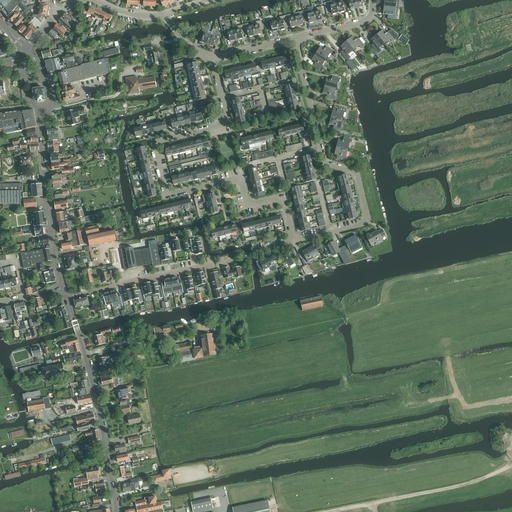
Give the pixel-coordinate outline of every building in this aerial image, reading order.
[(1,0),(0,1),(0,8),(1,10),(13,1),(12,0),(1,0)] [(14,0),(13,1),(1,10),(7,18),(17,6),(23,0),(22,0),(14,0)] [(339,0),(340,2),(336,3),(338,13),(345,11),(344,8),(347,7),(345,0),(339,0)] [(354,0),(345,0),(347,7),(350,7),(351,10),(357,8),(354,0)] [(364,0),(354,0),(357,8),(363,7),(362,4),(365,3),(364,0)] [(384,0),(384,7),(397,8),(398,8),(399,1),(397,1),(397,0),(384,0)] [(338,13),(336,3),(332,4),(332,1),(326,3),(328,12),(331,11),(332,14),(338,13)] [(88,12),(93,15),(96,9),(91,6),(88,12)] [(317,11),(313,12),(316,22),(322,20),(321,17),(324,16),(322,7),(316,8),(317,11)] [(397,8),(384,7),(383,14),(388,15),(388,18),(395,19),(396,15),(395,15),(395,11),(398,11),(398,9),(397,8)] [(93,15),(98,18),(101,12),(96,9),(93,15)] [(48,11),(40,10),(39,16),(37,17),(39,19),(41,17),(42,18),(44,17),(46,17),(47,14),(48,15),(48,11)] [(309,10),(303,11),(306,21),(309,20),(309,23),(316,22),(313,12),(310,13),(309,10)] [(299,16),(295,17),(297,26),(303,24),(303,21),(306,21),(303,11),(298,13),(299,16)] [(8,18),(12,23),(18,16),(17,15),(19,13),(17,12),(15,14),(14,12),(8,18)] [(66,12),(62,17),(72,26),(74,24),(76,25),(78,23),(66,12)] [(98,18),(104,20),(107,14),(101,12),(98,18)] [(107,14),(104,20),(109,23),(112,17),(107,14)] [(290,14),(285,16),(287,25),(290,24),(291,28),(297,26),(295,17),(291,18),(290,14)] [(280,20),(276,21),(279,31),(285,29),(284,26),(287,25),(285,16),(279,17),(280,20)] [(18,18),(13,23),(17,27),(22,22),(21,20),(22,19),(19,17),(18,18)] [(72,26),(62,17),(58,21),(69,30),(72,26)] [(279,31),(276,21),(273,22),(272,19),(266,20),(269,30),(272,29),(273,32),(279,31)] [(256,25),(253,26),(255,35),(261,34),(260,31),(263,30),(261,21),(256,22),(256,25)] [(17,29),(17,30),(22,34),(27,28),(22,24),(17,29)] [(63,29),(57,24),(55,26),(54,27),(54,28),(53,29),(59,34),(63,29)] [(248,24),(243,25),(245,34),(248,34),(249,37),(255,35),(253,26),(249,27),(248,24)] [(22,35),(27,39),(29,39),(38,30),(32,25),(22,35)] [(238,30),(234,30),(237,40),(243,38),(242,35),(245,34),(243,25),(237,26),(238,30)] [(237,40),(234,30),(231,31),(228,26),(224,27),(227,39),(230,38),(230,41),(237,40)] [(48,34),(54,39),(58,35),(52,29),(51,31),(50,31),(49,32),(49,33),(48,34)] [(207,44),(211,35),(212,32),(212,33),(208,31),(203,29),(199,38),(202,39),(201,42),(207,44)] [(383,30),(377,35),(384,43),(390,39),(392,42),(398,37),(394,32),(391,30),(389,32),(387,33),(386,33),(386,34),(383,30)] [(211,35),(207,44),(214,47),(215,43),(218,45),(221,36),(215,34),(214,37),(211,35)] [(384,43),(377,35),(371,39),(374,43),(372,45),(378,53),(381,51),(378,48),(384,43)] [(398,39),(405,44),(408,40),(401,35),(398,39)] [(352,37),(346,41),(354,50),(359,45),(362,48),(364,46),(358,38),(355,41),(352,37)] [(354,50),(346,41),(341,46),(344,50),(341,52),(347,60),(350,58),(348,55),(354,50)] [(320,47),(316,53),(326,59),(330,53),(331,54),(333,51),(327,47),(325,50),(320,47)] [(50,49),(42,51),(42,52),(41,53),(42,54),(44,59),(52,57),(50,49)] [(103,52),(104,59),(120,55),(118,49),(103,52)] [(150,52),(151,59),(152,58),(153,64),(159,63),(157,51),(150,52)] [(326,59),(316,53),(312,60),(316,62),(315,65),(321,69),(323,66),(322,66),(326,59)] [(64,67),(64,69),(68,68),(71,67),(70,65),(69,62),(68,55),(62,57),(64,63),(66,63),(67,66),(64,67)] [(286,56),(280,58),(282,66),(285,65),(286,67),(292,66),(290,60),(287,61),(286,56)] [(280,58),(274,59),(276,67),(282,66),(280,58)] [(108,59),(106,59),(105,59),(78,66),(64,69),(61,70),(61,73),(58,74),(60,81),(61,86),(75,82),(80,81),(111,73),(109,59),(108,59)] [(274,59),(267,61),(269,69),(276,67),(274,59)] [(187,65),(189,72),(199,69),(197,62),(191,63),(190,61),(185,62),(186,65),(187,65)] [(262,65),(259,66),(261,74),(264,73),(264,70),(269,69),(267,61),(261,62),(262,65)] [(255,64),(249,65),(252,77),(261,74),(259,66),(256,66),(255,64)] [(46,67),(47,73),(55,71),(55,70),(57,70),(56,65),(46,67)] [(252,77),(249,65),(243,67),(245,75),(245,78),(252,77)] [(243,67),(237,68),(239,77),(245,75),(243,67)] [(237,68),(230,70),(232,78),(239,77),(237,68)] [(189,72),(191,79),(201,77),(199,69),(189,72)] [(232,78),(230,70),(224,71),(225,74),(222,75),(224,82),(227,81),(227,80),(232,78)] [(128,95),(130,94),(131,96),(133,96),(133,94),(140,93),(139,90),(156,87),(155,77),(138,80),(137,77),(126,78),(128,95)] [(191,79),(193,86),(203,84),(201,77),(191,79)] [(327,79),(325,86),(336,89),(338,82),(339,82),(340,79),(333,77),(332,80),(327,79)] [(193,86),(194,94),(204,91),(203,84),(193,86)] [(285,86),(286,93),(294,90),(293,84),(285,86)] [(62,91),(65,101),(75,99),(75,98),(80,97),(79,92),(76,93),(75,88),(72,88),(71,86),(63,87),(64,89),(63,89),(62,89),(62,91)] [(336,89),(325,86),(323,94),(328,95),(327,98),(334,100),(335,97),(334,96),(336,89)] [(34,96),(34,100),(35,101),(37,101),(37,102),(44,102),(43,100),(45,100),(45,99),(46,99),(46,98),(46,94),(46,93),(45,89),(45,88),(44,88),(42,88),(40,88),(38,88),(36,88),(36,89),(34,89),(33,89),(33,90),(34,94),(33,94),(34,96)] [(286,93),(288,99),(296,97),(294,90),(286,93)] [(204,91),(194,94),(196,101),(206,99),(204,91)] [(231,99),(233,106),(241,104),(239,97),(231,99)] [(288,99),(289,105),(297,103),(296,97),(288,99)] [(234,112),(242,110),(245,109),(244,108),(245,107),(244,104),(243,103),(241,104),(233,106),(233,108),(232,109),(233,112),(234,111),(234,112)] [(297,103),(289,105),(291,111),(299,109),(297,103)] [(84,107),(67,112),(69,118),(69,120),(71,126),(77,124),(75,118),(80,117),(79,116),(86,114),(84,107)] [(333,110),(331,117),(342,120),(344,112),(345,113),(346,109),(339,107),(338,111),(333,110)] [(201,112),(195,114),(197,122),(203,120),(203,117),(206,116),(204,109),(201,110),(201,112)] [(0,129),(4,129),(5,133),(37,127),(34,110),(0,113),(0,129)] [(236,118),(244,116),(242,110),(234,112),(235,115),(234,115),(235,118),(236,118)] [(195,114),(189,115),(191,123),(197,122),(195,114)] [(189,115),(183,117),(185,125),(191,123),(189,115)] [(244,116),(236,118),(237,124),(245,122),(244,116)] [(183,117),(177,118),(179,126),(185,125),(183,117)] [(333,128),(341,130),(341,127),(340,127),(342,120),(331,117),(329,124),(334,125),(333,128)] [(179,126),(177,118),(171,120),(173,128),(179,126)] [(165,121),(159,123),(161,131),(167,129),(165,121)] [(159,123),(152,124),(154,132),(161,131),(159,123)] [(152,124),(146,126),(148,134),(154,132),(152,124)] [(303,124),(296,125),(298,133),(299,135),(308,132),(307,127),(304,128),(303,124)] [(47,134),(48,134),(48,135),(49,140),(59,139),(59,135),(60,135),(60,133),(58,133),(58,129),(61,129),(60,125),(55,126),(56,129),(48,130),(48,131),(47,131),(47,132),(47,134)] [(146,126),(140,127),(142,135),(148,134),(146,126)] [(142,135),(140,127),(134,129),(134,128),(131,129),(132,133),(135,133),(136,137),(142,135)] [(290,127),(284,128),(286,136),(292,135),(290,127)] [(286,136),(284,128),(278,130),(279,134),(276,134),(277,140),(280,139),(280,138),(283,137),(284,139),(287,138),(286,136)] [(35,129),(27,130),(28,137),(31,137),(36,136),(35,129)] [(272,131),(265,133),(267,141),(274,139),(272,131)] [(265,133),(259,134),(261,142),(267,141),(265,133)] [(259,134),(253,136),(255,144),(261,142),(259,134)] [(253,136),(247,137),(249,145),(255,144),(253,136)] [(249,145),(247,137),(241,139),(243,147),(249,145)] [(338,140),(337,147),(347,150),(349,143),(350,143),(351,139),(344,137),(343,141),(338,140)] [(208,138),(202,139),(204,147),(209,146),(210,147),(212,147),(213,147),(211,141),(209,141),(208,138)] [(202,139),(195,141),(197,149),(204,147),(202,139)] [(48,141),(49,153),(59,152),(58,143),(60,142),(60,140),(48,141)] [(195,141),(189,142),(191,150),(197,149),(195,141)] [(189,142),(183,144),(185,152),(191,150),(189,142)] [(30,151),(39,150),(38,143),(20,144),(7,146),(8,151),(15,150),(14,147),(20,146),(21,148),(27,148),(27,147),(30,147),(30,151)] [(183,144),(177,145),(179,153),(185,152),(183,144)] [(177,145),(171,147),(173,155),(179,153),(177,145)] [(137,148),(138,155),(146,153),(145,147),(137,148)] [(173,155),(171,147),(165,148),(167,156),(173,155)] [(347,150),(337,147),(335,154),(340,155),(339,159),(346,161),(347,157),(346,157),(347,150)] [(260,151),(257,152),(259,160),(265,158),(264,152),(261,153),(260,151)] [(138,155),(140,161),(148,159),(146,153),(138,155)] [(50,155),(51,163),(60,162),(59,154),(50,155)] [(302,157),(304,163),(312,161),(310,155),(302,157)] [(29,157),(29,156),(24,156),(24,157),(20,158),(21,161),(19,161),(19,163),(21,163),(21,167),(22,167),(22,168),(26,168),(26,166),(31,166),(31,165),(32,165),(32,163),(31,162),(31,157),(29,157)] [(140,161),(141,167),(149,165),(148,159),(140,161)] [(304,163),(305,169),(313,167),(312,161),(304,163)] [(141,167),(143,173),(151,171),(149,165),(141,167)] [(215,166),(209,168),(210,176),(217,174),(215,166)] [(305,169),(307,175),(315,173),(313,167),(305,169)] [(209,168),(202,169),(204,177),(210,176),(209,168)] [(248,170),(250,176),(258,174),(260,174),(259,171),(257,172),(256,168),(248,170)] [(202,169),(196,171),(198,179),(201,178),(201,180),(205,179),(204,177),(202,169)] [(143,173),(144,179),(152,177),(151,171),(143,173)] [(196,171),(190,172),(192,180),(198,179),(196,171)] [(190,172),(184,174),(186,182),(192,180),(190,172)] [(315,173),(307,175),(308,182),(316,180),(315,173)] [(59,174),(53,175),(52,176),(53,180),(52,181),(52,184),(53,185),(53,184),(54,188),(54,189),(55,190),(55,189),(60,189),(59,184),(62,183),(62,182),(63,181),(63,180),(66,179),(65,174),(61,175),(60,176),(59,174)] [(184,174),(178,175),(180,183),(186,182),(184,174)] [(339,176),(340,183),(348,181),(347,174),(339,176)] [(180,183),(178,175),(172,177),(174,185),(180,183)] [(144,179),(146,185),(154,183),(152,177),(144,179)] [(251,182),(253,188),(261,186),(259,180),(251,182)] [(348,181),(340,183),(337,183),(339,190),(342,189),(350,187),(348,181)] [(146,185),(147,192),(155,190),(154,183),(146,185)] [(0,203),(3,204),(3,208),(21,208),(21,191),(23,191),(23,184),(0,184),(0,203)] [(32,185),(33,197),(43,196),(41,184),(32,185)] [(261,186),(253,188),(254,195),(262,193),(261,186)] [(292,194),(300,192),(303,192),(301,186),(291,188),(292,194)] [(342,189),(343,195),(351,193),(350,187),(342,189)] [(61,190),(61,191),(60,191),(60,192),(55,192),(55,195),(54,196),(54,197),(55,198),(55,199),(63,197),(63,194),(68,193),(67,189),(61,190)] [(155,190),(147,192),(149,198),(157,196),(155,190)] [(292,194),(294,200),(302,199),(300,192),(292,194)] [(206,195),(208,202),(216,200),(214,193),(206,195)] [(343,195),(345,201),(353,199),(351,193),(343,195)] [(55,202),(56,209),(60,209),(60,208),(68,207),(67,203),(71,203),(74,202),(74,204),(80,203),(80,198),(67,200),(55,202)] [(294,200),(295,207),(305,204),(304,198),(302,199),(294,200)] [(37,206),(36,199),(24,200),(24,207),(28,207),(37,206)] [(184,201),(185,209),(186,211),(189,210),(188,208),(192,207),(192,209),(195,209),(194,203),(191,204),(190,199),(184,201)] [(345,201),(346,207),(354,205),(353,199),(345,201)] [(208,202),(209,208),(217,206),(216,200),(208,202)] [(184,201),(177,202),(179,210),(185,209),(184,201)] [(177,202),(171,204),(173,212),(179,210),(177,202)] [(171,204),(165,205),(167,213),(173,212),(171,204)] [(295,207),(297,213),(305,211),(304,207),(306,207),(305,204),(295,207)] [(165,205),(159,207),(161,215),(167,213),(165,205)] [(356,211),(354,205),(346,207),(347,213),(356,211)] [(217,206),(209,208),(211,214),(219,212),(217,206)] [(159,207),(153,208),(155,216),(161,215),(159,207)] [(153,208),(147,210),(149,218),(155,216),(153,208)] [(149,218),(147,210),(141,211),(143,219),(149,218)] [(297,213),(298,219),(306,217),(305,211),(297,213)] [(356,212),(356,211),(347,213),(345,214),(347,220),(357,218),(357,215),(358,214),(357,211),(356,212)] [(44,212),(34,213),(35,218),(33,219),(33,221),(35,221),(36,226),(47,225),(47,224),(47,219),(46,219),(45,219),(44,212)] [(57,217),(58,221),(66,220),(65,216),(68,216),(67,212),(56,213),(56,214),(56,215),(56,216),(57,217)] [(279,216),(273,217),(275,225),(281,224),(279,216)] [(273,217),(267,219),(269,227),(275,225),(273,217)] [(298,219),(300,225),(308,223),(306,217),(298,219)] [(267,219),(260,220),(262,228),(269,227),(267,219)] [(58,226),(59,227),(60,228),(59,228),(59,230),(59,232),(60,232),(61,232),(65,231),(71,230),(70,224),(74,223),(73,220),(63,223),(63,222),(58,223),(58,224),(58,225),(58,226)] [(260,220),(254,222),(256,230),(262,228),(260,220)] [(254,222),(248,223),(250,231),(256,230),(254,222)] [(308,223),(300,225),(301,231),(311,229),(310,222),(308,223)] [(250,231),(248,223),(242,225),(244,233),(250,231)] [(236,224),(230,226),(231,234),(238,232),(236,224)] [(85,228),(87,235),(100,232),(98,226),(85,228)] [(230,226),(223,227),(225,235),(231,234),(230,226)] [(29,230),(23,231),(24,234),(28,234),(29,234),(35,233),(36,237),(41,236),(41,235),(44,234),(45,234),(45,232),(45,231),(44,230),(43,227),(30,230),(29,230)] [(117,228),(119,235),(125,234),(123,227),(117,228)] [(223,227),(217,229),(219,237),(225,235),(223,227)] [(219,237),(217,229),(211,230),(212,235),(209,235),(210,241),(214,240),(213,238),(219,237)] [(366,236),(371,244),(375,242),(377,244),(383,241),(381,238),(385,236),(382,229),(377,232),(377,231),(366,236)] [(81,234),(80,230),(71,232),(71,233),(65,234),(67,242),(76,240),(75,235),(81,234)] [(114,230),(107,231),(110,242),(116,240),(114,230)] [(107,231),(101,233),(103,243),(110,242),(107,231)] [(101,233),(94,234),(96,245),(103,243),(101,233)] [(81,234),(75,235),(76,240),(76,241),(62,244),(63,249),(64,250),(71,249),(70,245),(73,244),(73,247),(83,245),(81,234)] [(88,236),(90,246),(96,245),(94,234),(88,236)] [(362,247),(356,236),(345,242),(350,250),(346,252),(350,260),(353,259),(350,253),(362,247)] [(48,237),(32,239),(32,242),(31,242),(31,245),(43,244),(44,246),(42,247),(42,249),(49,248),(50,248),(50,244),(49,244),(49,243),(48,237)] [(194,239),(190,240),(192,249),(195,248),(196,255),(203,253),(200,239),(194,240),(194,239)] [(181,250),(179,240),(171,241),(173,252),(181,250)] [(324,247),(327,253),(330,251),(332,256),(340,252),(334,241),(324,247)] [(160,246),(162,260),(169,259),(169,256),(172,256),(169,243),(166,244),(166,245),(160,246)] [(302,252),(308,262),(314,259),(313,256),(317,254),(313,246),(302,252)] [(152,264),(149,248),(134,251),(133,247),(121,250),(124,270),(137,268),(137,267),(152,264)] [(46,272),(47,270),(45,270),(43,262),(51,261),(49,248),(42,249),(21,253),(24,269),(32,267),(33,268),(35,267),(36,270),(33,271),(33,272),(22,274),(23,279),(35,277),(34,276),(37,275),(44,273),(46,272)] [(281,257),(284,263),(287,262),(290,266),(298,262),(292,251),(281,257)] [(64,256),(66,270),(77,268),(76,260),(81,259),(79,253),(64,256)] [(260,262),(260,263),(257,264),(261,271),(262,272),(263,272),(264,271),(264,270),(269,267),(270,270),(271,270),(272,271),(274,271),(275,270),(276,269),(276,267),(270,256),(260,262)] [(230,271),(229,267),(223,268),(225,278),(231,277),(231,276),(235,275),(235,278),(242,276),(240,266),(233,268),(233,270),(230,271)] [(46,272),(44,273),(47,284),(56,282),(55,280),(56,279),(56,277),(55,277),(54,273),(54,272),(54,270),(53,270),(52,268),(47,270),(46,272)] [(101,273),(103,282),(114,280),(112,271),(101,273)] [(203,272),(196,273),(197,277),(194,277),(196,286),(199,286),(199,288),(206,286),(203,272)] [(210,274),(213,290),(215,299),(220,298),(218,289),(221,288),(218,272),(210,274)] [(284,272),(279,275),(280,278),(279,279),(279,280),(280,281),(281,282),(282,282),(283,282),(283,281),(284,281),(284,280),(284,279),(287,277),(284,272)] [(191,276),(185,278),(185,281),(182,282),(185,295),(188,294),(188,292),(194,291),(191,276)] [(18,277),(10,279),(12,287),(18,286),(17,283),(19,283),(18,277)] [(177,277),(171,278),(173,293),(179,292),(180,294),(183,293),(181,281),(178,281),(177,277)] [(171,278),(164,280),(165,284),(162,284),(164,297),(168,296),(167,294),(173,293),(171,278)] [(151,282),(144,284),(144,287),(141,288),(143,296),(146,295),(146,297),(153,296),(151,284),(151,282)] [(151,284),(153,296),(153,298),(159,296),(160,298),(163,298),(161,286),(158,286),(157,283),(151,284)] [(136,288),(130,289),(133,300),(132,300),(133,302),(139,301),(139,303),(143,302),(140,290),(137,291),(136,288)] [(130,289),(123,291),(124,294),(121,295),(123,303),(127,302),(127,301),(132,300),(133,300),(130,289)] [(116,291),(109,292),(112,304),(113,306),(119,305),(119,307),(123,306),(120,294),(117,294),(116,291)] [(109,292),(103,294),(106,305),(112,304),(109,292)] [(74,300),(76,308),(89,304),(87,296),(74,300)] [(300,300),(302,311),(323,306),(321,296),(300,300)] [(34,299),(38,312),(43,311),(39,297),(34,299)] [(0,309),(0,319),(4,319),(5,321),(13,319),(10,306),(5,307),(5,310),(3,310),(2,309),(0,309)] [(49,323),(58,320),(68,317),(64,306),(54,309),(56,315),(57,318),(53,320),(52,318),(48,320),(49,323)] [(68,317),(58,320),(61,331),(71,327),(68,317)] [(33,327),(32,323),(31,320),(24,321),(27,329),(33,327)] [(154,327),(156,339),(160,339),(162,339),(162,338),(165,337),(164,333),(171,332),(169,325),(164,326),(164,327),(157,328),(157,326),(154,327)] [(34,338),(38,337),(35,327),(24,330),(27,340),(34,338)] [(102,334),(94,336),(97,346),(105,344),(103,336),(105,335),(104,334),(111,332),(110,328),(101,331),(102,334)] [(201,335),(202,346),(200,347),(200,346),(194,347),(194,348),(192,348),(193,359),(194,359),(195,359),(203,357),(203,356),(204,356),(216,354),(214,343),(217,343),(216,335),(213,335),(213,334),(201,335)] [(63,348),(78,343),(77,338),(64,341),(64,343),(60,344),(61,348),(63,348)] [(173,345),(174,354),(175,357),(179,356),(181,363),(194,360),(192,348),(190,342),(173,345)] [(78,343),(63,348),(63,351),(69,349),(71,354),(80,351),(78,343)] [(42,352),(41,352),(40,347),(31,349),(33,357),(42,355),(41,353),(42,353),(42,352)] [(142,350),(127,353),(128,358),(125,358),(126,365),(129,364),(128,361),(144,358),(142,350)] [(64,356),(65,361),(65,363),(82,359),(80,352),(64,356)] [(118,357),(117,353),(106,355),(106,357),(99,359),(101,369),(102,369),(110,368),(109,360),(110,360),(109,358),(118,357)] [(65,374),(63,368),(63,364),(62,364),(60,365),(59,358),(53,359),(54,363),(58,362),(59,365),(56,366),(42,368),(42,369),(44,378),(58,375),(58,376),(64,374),(64,375),(65,374)] [(42,368),(41,363),(20,369),(21,375),(42,369),(42,368)] [(117,387),(117,385),(119,384),(118,379),(121,378),(120,374),(101,378),(103,385),(111,383),(112,388),(117,387)] [(80,382),(81,389),(88,387),(87,380),(80,382)] [(88,387),(81,389),(82,391),(79,392),(80,396),(90,394),(88,387)] [(130,388),(128,388),(125,389),(117,391),(119,400),(128,398),(127,394),(131,392),(130,388),(131,388),(130,388)] [(41,396),(40,391),(23,394),(24,400),(41,396)] [(92,401),(90,394),(77,397),(78,400),(76,401),(77,402),(78,401),(78,404),(92,401)] [(51,409),(49,397),(43,398),(43,399),(27,402),(29,412),(51,409)] [(127,404),(121,405),(120,405),(122,415),(131,413),(129,404),(127,404)] [(93,413),(76,417),(78,424),(85,423),(95,420),(95,419),(95,418),(95,417),(93,413)] [(141,422),(139,414),(128,416),(129,424),(141,422)] [(77,426),(78,431),(90,429),(89,423),(77,426)] [(23,429),(11,433),(9,433),(10,438),(24,434),(23,429)] [(92,435),(93,441),(100,440),(98,430),(91,431),(91,432),(85,433),(86,436),(92,435)] [(51,439),(53,445),(71,440),(70,434),(51,439)] [(114,446),(115,452),(118,451),(119,453),(127,452),(125,445),(123,446),(123,445),(114,446)] [(94,460),(92,447),(85,449),(87,461),(94,460)] [(44,455),(41,455),(41,456),(41,459),(18,464),(19,469),(46,464),(44,455)] [(124,477),(125,479),(128,479),(128,476),(126,476),(124,466),(117,468),(120,478),(124,477)] [(86,470),(88,478),(78,480),(78,478),(73,479),(74,486),(89,484),(88,480),(99,478),(98,474),(100,474),(99,468),(86,470)] [(154,482),(170,479),(171,478),(170,475),(171,475),(170,469),(162,471),(163,474),(153,476),(154,482)] [(139,488),(138,482),(137,479),(130,480),(131,483),(122,484),(124,491),(132,490),(132,491),(135,490),(135,488),(139,488)] [(96,487),(97,492),(106,491),(104,483),(89,486),(89,489),(94,488),(96,487)] [(163,509),(161,502),(156,503),(155,497),(149,498),(144,499),(145,500),(135,502),(137,511),(147,511),(148,511),(163,509)] [(191,502),(193,511),(213,508),(211,498),(191,502)] [(270,511),(268,500),(233,507),(233,511),(270,511)]
